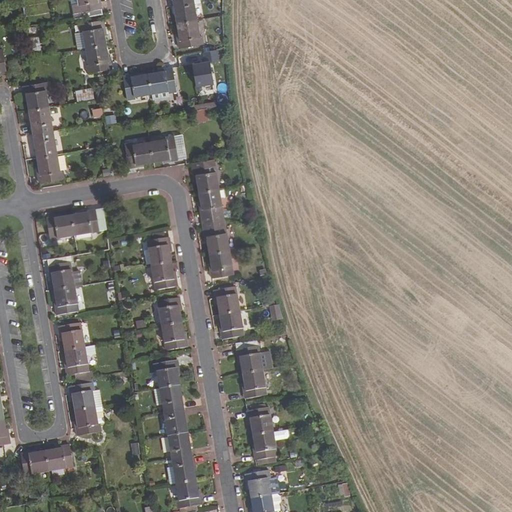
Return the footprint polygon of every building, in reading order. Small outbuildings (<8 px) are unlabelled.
[(74,19),(103,14),(100,0),(77,0),(78,3),(71,4),(74,19)] [(172,0),(177,24),(197,20),(194,4),(201,2),(200,1),(200,0),(172,0)] [(106,32),(104,20),(80,24),(81,32),(83,32),(86,48),(106,45),(104,32),(106,32)] [(177,36),(179,49),(203,44),(202,36),(200,36),(197,20),(177,24),(179,36),(177,36)] [(78,50),(86,48),(83,32),(81,32),(75,33),(78,50)] [(39,37),(28,39),(31,56),(42,54),(39,37)] [(88,74),(112,69),(110,57),(108,58),(106,45),(86,48),(89,65),(87,65),(88,74)] [(192,65),(196,87),(213,84),(210,62),(219,60),(217,50),(204,52),(206,63),(192,65)] [(21,70),(27,63),(22,59),(16,66),(21,70)] [(177,91),(172,68),(160,70),(161,72),(148,74),(152,94),(168,91),(168,93),(177,91)] [(135,74),(123,76),(127,100),(135,99),(135,97),(152,94),(148,74),(135,76),(135,74)] [(47,82),(23,86),(25,98),(27,98),(29,110),(49,107),(46,91),(48,90),(47,82)] [(76,91),(77,102),(94,99),(92,88),(76,91)] [(169,98),(168,93),(168,91),(152,94),(153,100),(169,98)] [(29,110),(33,134),(53,131),(49,107),(29,110)] [(207,108),(192,110),(195,123),(210,121),(207,108)] [(103,116),(102,109),(93,110),(94,117),(103,116)] [(116,114),(103,116),(105,124),(117,123),(116,114)] [(57,155),(53,131),(33,134),(37,159),(57,155)] [(174,136),(178,160),(187,158),(183,134),(174,136)] [(166,162),(178,160),(174,136),(166,137),(166,139),(149,142),(153,162),(166,160),(166,162)] [(124,144),(129,168),(141,166),(140,164),(153,162),(149,142),(133,145),(133,143),(124,144)] [(37,171),(39,183),(63,179),(62,171),(60,171),(57,155),(37,159),(39,171),(37,171)] [(197,180),(199,193),(219,189),(214,159),(192,163),(195,180),(197,180)] [(199,193),(204,223),(224,220),(219,189),(199,193)] [(107,230),(103,209),(84,212),(84,214),(71,216),(75,236),(91,233),(97,232),(107,230)] [(58,216),(46,218),(50,240),(56,239),(58,239),(75,236),(71,216),(59,218),(58,216)] [(229,250),(224,220),(204,223),(209,253),(229,250)] [(164,231),(152,233),(153,240),(165,238),(164,231)] [(152,265),(171,262),(169,250),(171,249),(169,237),(165,238),(153,240),(148,241),(152,265)] [(229,250),(209,253),(211,266),(209,267),(212,279),(233,275),(229,250)] [(74,262),(73,256),(47,260),(50,278),(52,278),(54,290),(74,287),(72,272),(70,263),(74,262)] [(173,274),(171,262),(152,265),(156,290),(177,286),(175,274),(173,274)] [(72,272),(74,287),(83,286),(80,271),(72,272)] [(74,287),(54,290),(57,303),(55,304),(57,316),(78,312),(74,287)] [(218,302),(220,315),(240,311),(235,287),(214,290),(216,302),(218,302)] [(238,297),(239,308),(246,307),(244,296),(238,297)] [(162,327),(182,323),(180,311),(182,311),(180,299),(158,302),(162,327)] [(279,305),(271,306),(273,316),(276,315),(276,319),(283,319),(279,305)] [(240,311),(220,315),(222,328),(220,328),(222,340),(244,336),(240,311)] [(145,319),(135,321),(137,329),(146,327),(145,319)] [(63,338),(65,351),(85,348),(80,323),(59,326),(61,338),(63,338)] [(184,335),(182,323),(162,327),(166,351),(188,347),(186,335),(184,335)] [(241,361),(243,374),(263,371),(260,353),(258,340),(236,344),(239,362),(241,361)] [(96,354),(95,346),(85,348),(86,356),(96,354)] [(85,348),(65,351),(67,364),(65,364),(67,376),(89,372),(86,356),(85,348)] [(266,352),(260,353),(263,371),(269,370),(266,352)] [(157,364),(172,361),(171,356),(156,358),(157,364)] [(180,372),(178,361),(172,361),(157,364),(154,364),(155,373),(157,372),(160,389),(180,385),(178,373),(180,372)] [(263,371),(243,374),(245,387),(243,387),(245,399),(267,395),(263,371)] [(94,383),(70,387),(72,399),(74,399),(76,411),(95,408),(93,392),(95,391),(94,383)] [(164,412),(184,409),(180,385),(160,389),(163,405),(164,412)] [(163,405),(160,389),(154,390),(157,406),(163,405)] [(95,391),(93,392),(95,408),(102,407),(99,391),(95,391)] [(102,407),(95,408),(98,423),(100,423),(105,422),(102,407)] [(253,435),(273,432),(269,407),(266,408),(251,410),(248,411),(249,423),(252,423),(253,435)] [(76,424),(78,436),(102,432),(100,423),(98,423),(95,408),(76,411),(78,423),(76,424)] [(168,436),(188,433),(184,409),(164,412),(168,436)] [(0,445),(10,444),(8,432),(6,432),(4,420),(0,420),(0,445)] [(253,435),(256,448),(254,449),(256,460),(258,460),(277,457),(273,432),(253,435)] [(172,460),(192,457),(188,433),(168,436),(172,460)] [(138,443),(132,444),(134,455),(140,455),(138,443)] [(74,467),(70,445),(58,447),(58,449),(46,452),(50,471),(66,469),(72,468),(74,467)] [(33,452),(21,454),(24,476),(30,475),(33,474),(50,471),(46,452),(33,454),(33,452)] [(196,481),(192,457),(172,460),(173,467),(176,484),(196,481)] [(278,462),(277,457),(258,460),(259,466),(278,462)] [(176,484),(173,467),(167,468),(170,485),(176,484)] [(269,471),(245,474),(247,487),(249,486),(251,498),(271,495),(269,479),(271,479),(269,471)] [(271,479),(269,479),(271,495),(280,493),(277,478),(271,479)] [(178,509),(202,505),(200,493),(198,493),(196,481),(176,484),(179,500),(177,501),(178,509)] [(252,511),(251,511),(276,511),(274,511),(271,495),(251,498),(254,511),(252,511)]
